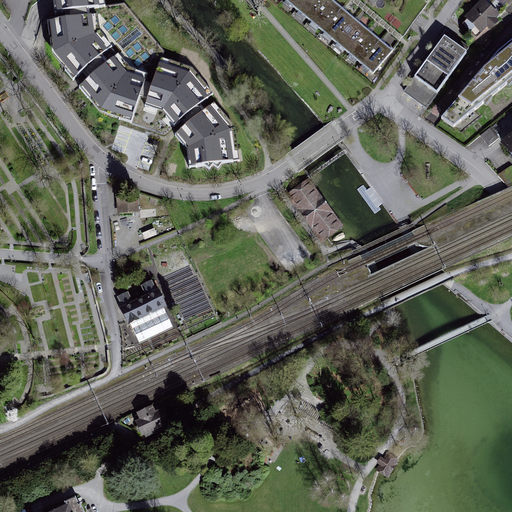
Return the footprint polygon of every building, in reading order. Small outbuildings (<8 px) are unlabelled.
[(54,0),(55,1),(57,18),(69,18),(69,20),(69,23),(49,27),(54,59),(75,84),(84,76),(87,79),(90,83),(80,91),(101,117),(131,128),(141,99),(148,102),(145,110),(163,116),(174,130),(185,123),(187,125),(189,129),(177,140),(189,154),(191,172),(239,164),(236,132),(215,106),(206,113),(202,108),(214,96),(193,72),(161,60),(153,87),(146,85),(148,79),(130,72),(119,58),(113,52),(100,37),(98,20),(91,21),(90,15),(105,12),(103,0),(54,0)] [(276,0),(373,78),(393,54),(380,43),(368,33),(356,23),(341,10),(329,0),(276,0)] [(477,39),(498,16),(484,3),(463,25),(477,39)] [(427,110),(467,54),(445,38),(405,94),(427,110)] [(454,128),(511,80),(511,42),(507,47),(497,54),(487,66),(442,118),(454,128)] [(511,160),(511,134),(499,145),(511,160)] [(322,244),(343,230),(310,180),(289,194),(322,244)] [(139,200),(117,202),(117,212),(139,211),(139,200)] [(124,322),(160,306),(149,282),(113,298),(124,322)] [(140,421),(136,423),(144,439),(171,426),(163,410),(156,413),(153,407),(137,415),(140,421)] [(400,460),(385,451),(373,470),(387,479),(400,460)]
